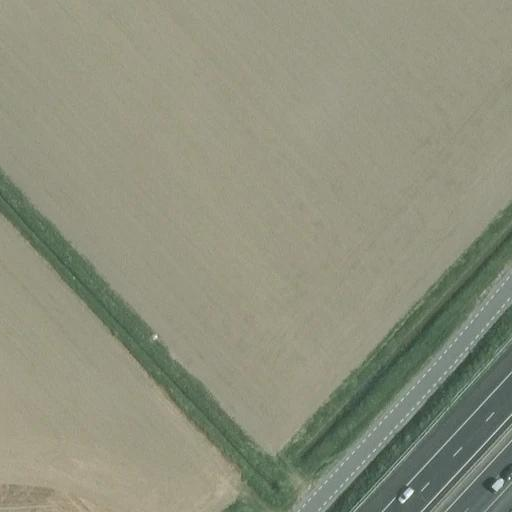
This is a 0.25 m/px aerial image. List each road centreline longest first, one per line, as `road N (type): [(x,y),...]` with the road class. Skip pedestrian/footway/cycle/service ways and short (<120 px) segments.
road 1 (unclassified): [(304,511),(511,280)]
road 2 (motorway): [(511,390),(399,511)]
